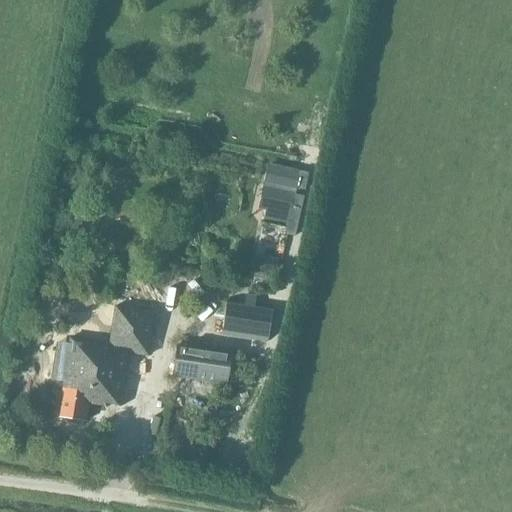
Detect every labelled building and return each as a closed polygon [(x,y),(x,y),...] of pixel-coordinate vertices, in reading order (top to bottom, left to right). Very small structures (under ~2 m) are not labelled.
[(276,166),(265,218),(288,222),(285,234),(295,236),(304,196),(295,194),(300,171),(276,166)] [(110,246),(138,251),(143,219),(105,213),(106,201),(82,197),(79,211),(65,209),(60,237),(88,241),(88,246),(97,248),(98,237),(111,239),(110,246)] [(255,280),(271,284),(274,267),(258,264),(255,280)] [(228,299),(222,334),(242,337),(268,341),(273,306),(255,304),(256,296),(246,294),(245,302),(228,299)] [(54,399),(52,416),(78,420),(81,402),(96,405),(97,402),(113,404),(117,373),(137,376),(146,311),(107,305),(101,343),(62,337),(53,398),(54,399)] [(178,345),(173,375),(227,383),(231,353),(178,345)]
